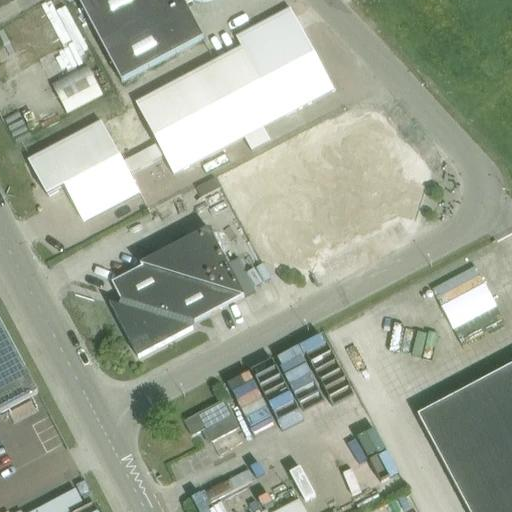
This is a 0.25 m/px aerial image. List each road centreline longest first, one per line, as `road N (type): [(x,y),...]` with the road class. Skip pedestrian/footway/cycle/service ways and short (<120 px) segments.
road 1 (unclassified): [(100,423),(467,229),(474,217),(480,190),(470,158),(324,0)]
road 2 (unclassified): [(100,423),(0,233)]
road 3 (unknown): [(113,448),(0,495)]
